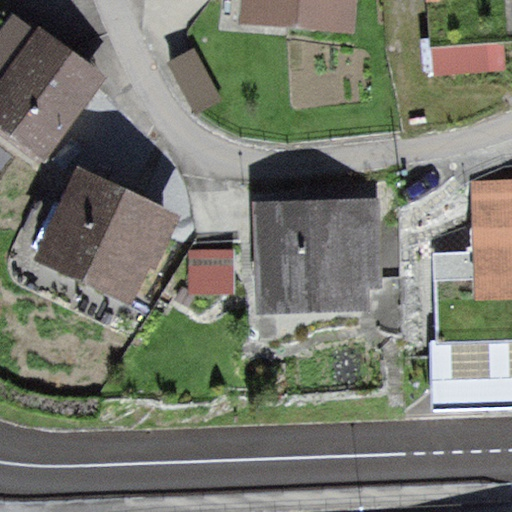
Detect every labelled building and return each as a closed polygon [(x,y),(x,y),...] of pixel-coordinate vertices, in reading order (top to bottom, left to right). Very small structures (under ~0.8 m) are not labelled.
[(252,0),(252,11),(344,18),(345,0),(252,0)] [(511,0),(432,0),(436,47),(511,41),(511,0)] [(0,130),(35,156),(45,144),(46,144),(93,82),(12,22),(0,40),(0,130)] [(128,290),(144,256),(149,259),(165,225),(80,184),(48,252),(128,290)] [(433,251),(435,331),(511,328),(511,194),(490,195),(492,249),(433,251)] [(355,295),(354,275),(400,274),(400,238),(373,239),(372,215),(267,219),(268,240),(254,241),(254,271),(269,271),(270,297),(355,295)] [(191,254),(191,293),(227,293),(227,253),(191,254)]
